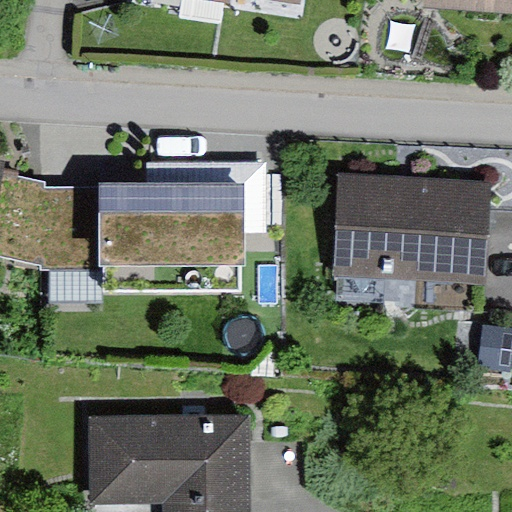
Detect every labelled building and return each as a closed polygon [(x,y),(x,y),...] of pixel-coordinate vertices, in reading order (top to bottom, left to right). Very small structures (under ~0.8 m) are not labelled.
[(228,0),(299,10),(300,0),(228,0)] [(504,19),(505,0),(425,0),(425,12),(504,19)] [(149,188),(99,188),(99,274),(105,274),(105,297),(243,297),(243,234),(266,234),(267,167),(149,167),(149,188)] [(45,185),(3,176),(0,196),(0,261),(38,273),(99,274),(99,188),(44,192),(45,185)] [(491,186),(339,179),(334,282),(486,290),(491,186)] [(511,359),(511,341),(478,336),(473,363),(511,369),(511,359)] [(249,511),(248,417),(90,420),(92,505),(160,504),(159,511),(249,511)]
